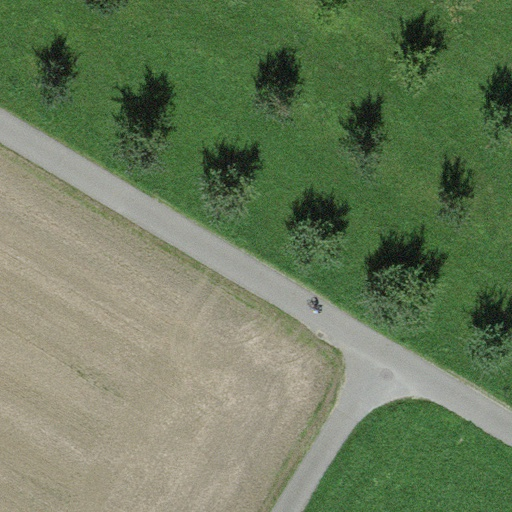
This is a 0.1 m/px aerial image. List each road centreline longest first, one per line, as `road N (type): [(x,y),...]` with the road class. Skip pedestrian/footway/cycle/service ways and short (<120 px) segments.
road 1 (track): [(511,429),(0,121)]
road 2 (track): [(292,511),(385,354)]
